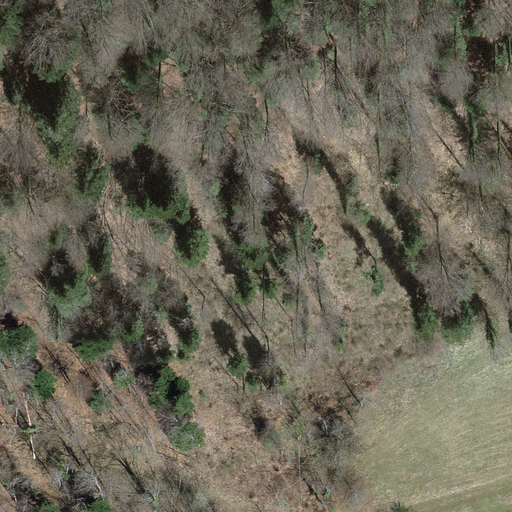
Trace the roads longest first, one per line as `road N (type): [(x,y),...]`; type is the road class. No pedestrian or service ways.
road 1 (track): [(248,511),(128,477),(0,460)]
road 2 (track): [(511,464),(341,511)]
